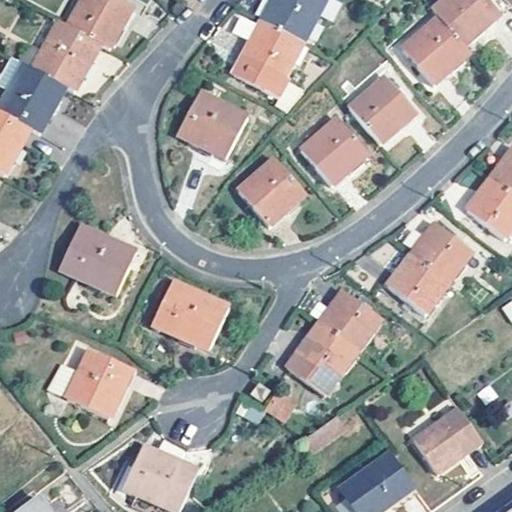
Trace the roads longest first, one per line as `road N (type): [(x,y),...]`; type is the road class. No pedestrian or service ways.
road 1 (residential): [(302,261),(387,212),(511,92)]
road 2 (residential): [(134,115),(147,193),(168,236),(222,266),(302,261)]
road 3 (residential): [(134,115),(90,142),(4,289)]
road 4 (residential): [(302,261),(299,281),(242,371),(195,409)]
road 5 (residential): [(215,0),(143,81),(134,115)]
